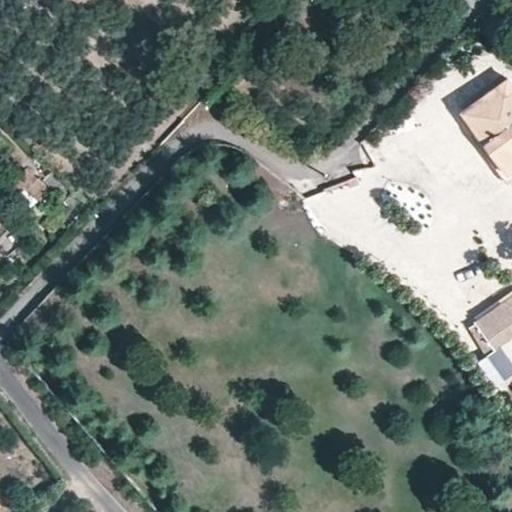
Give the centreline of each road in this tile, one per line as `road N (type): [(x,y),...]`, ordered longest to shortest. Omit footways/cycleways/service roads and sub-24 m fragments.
road 1 (residential): [(0,336),(179,144),(222,127),(292,167),(330,166),(482,0)]
road 2 (residential): [(0,378),(125,511)]
